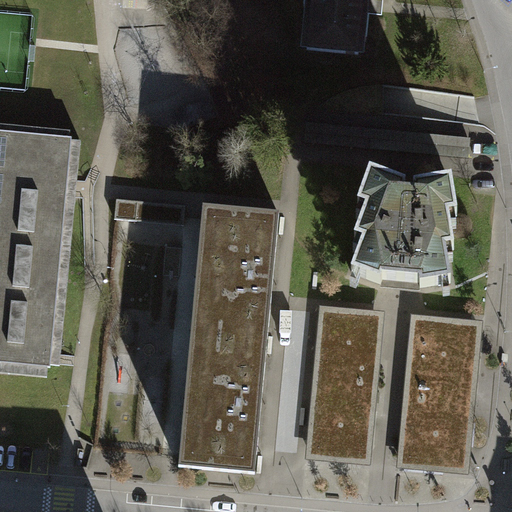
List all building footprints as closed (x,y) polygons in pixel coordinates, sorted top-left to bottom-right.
[(311,0),(307,50),(359,55),(364,0),(311,0)] [(472,159),(474,140),(310,123),(308,141),(472,159)] [(72,139),(0,131),(0,363),(51,368),(72,139)] [(458,218),(452,183),(414,189),(413,197),(405,197),(406,188),(370,175),(358,208),(366,211),(355,241),(363,245),(352,274),(381,285),(383,280),(419,284),(420,289),(451,284),(446,252),(454,251),(449,219),(458,218)] [(203,208),(191,338),(267,345),(279,215),(203,208)] [(386,312),(320,306),(305,460),(371,466),(386,312)] [(484,321),(411,315),(397,469),(470,476),(484,321)] [(191,338),(179,468),(255,475),(267,345),(191,338)]
